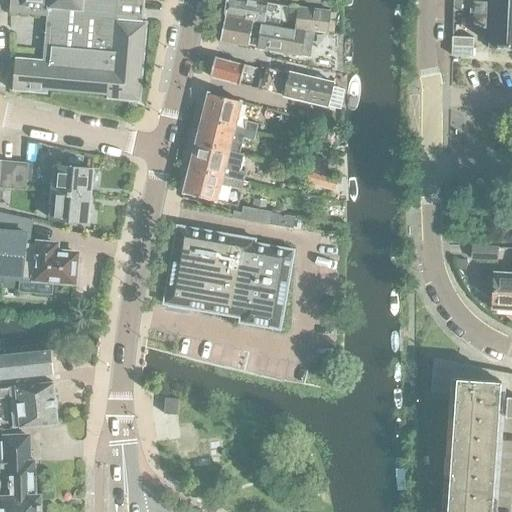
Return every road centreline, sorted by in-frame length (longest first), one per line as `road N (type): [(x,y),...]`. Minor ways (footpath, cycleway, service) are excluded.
road 1 (residential): [(432,257),(426,0)]
road 2 (tertiary): [(121,373),(162,149)]
road 3 (residential): [(0,110),(162,149)]
road 4 (tertiary): [(162,149),(193,0)]
road 5 (residential): [(432,257),(424,291),(464,340),(511,355)]
road 6 (tertiary): [(121,373),(124,511)]
